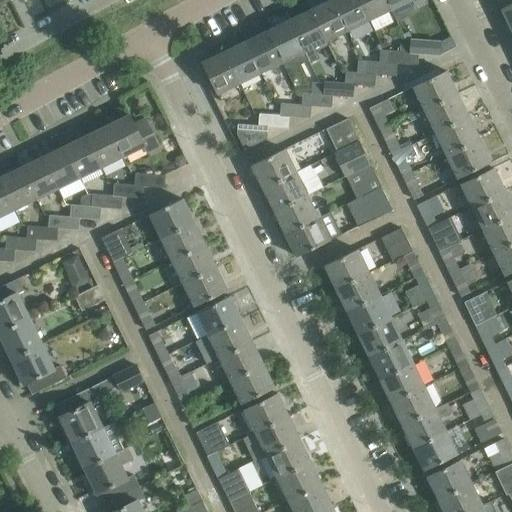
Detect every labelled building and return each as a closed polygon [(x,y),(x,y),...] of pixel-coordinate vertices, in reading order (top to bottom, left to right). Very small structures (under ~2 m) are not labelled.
[(331,0),(328,0),(310,9),(325,41),(347,31),(331,0)] [(369,20),(359,0),(331,0),(347,31),(369,20)] [(385,0),(359,0),(369,20),(390,9),(385,0)] [(419,0),(385,0),(390,9),(409,0),(412,0),(414,3),(419,0)] [(511,2),(501,8),(511,30),(511,29),(511,2)] [(325,41),(310,9),(288,20),(304,52),(325,41)] [(288,20),(267,30),(282,62),(304,52),(288,20)] [(282,62),(267,30),(245,41),(261,72),(282,62)] [(410,40),(409,52),(419,54),(439,55),(440,42),(410,40)] [(245,41),(224,51),(239,83),(261,72),(245,41)] [(239,83),(224,51),(202,62),(217,93),(239,83)] [(388,51),(388,62),(397,65),(418,66),(419,54),(409,52),(388,51)] [(367,61),(367,73),(375,75),(396,76),(397,65),(388,62),(367,61)] [(412,86),(423,109),(457,93),(446,70),(412,86)] [(375,87),(375,75),(367,73),(346,71),(345,83),(353,86),(375,87)] [(324,82),(324,94),(332,96),(353,97),(353,86),(345,83),(324,82)] [(324,94),(302,93),(302,104),(310,107),(331,108),(332,96),(324,94)] [(468,116),(457,93),(423,109),(435,132),(468,116)] [(281,103),(281,114),(290,117),(310,118),(310,107),(302,104),(281,103)] [(368,108),(379,131),(388,127),(377,104),(368,108)] [(260,113),(259,125),(268,128),(289,129),(290,117),(281,114),(260,113)] [(107,124),(123,157),(145,146),(147,152),(160,146),(146,118),(134,124),(129,114),(107,124)] [(435,132),(446,155),(479,139),(468,116),(435,132)] [(336,152),(349,146),(358,142),(346,119),(324,129),(336,152)] [(107,124),(86,135),(102,167),(123,157),(107,124)] [(268,139),(268,128),(259,125),(237,124),(237,133),(244,149),(268,139)] [(399,150),(388,127),(379,131),(390,154),(399,150)] [(80,178),(102,167),(86,135),(65,145),(80,178)] [(490,162),(479,139),(446,155),(457,178),(490,162)] [(361,168),(362,172),(370,168),(358,142),(349,146),(336,152),(347,175),(361,168)] [(65,145),(43,156),(58,188),(80,178),(65,145)] [(263,188),(294,173),(283,149),(252,164),(263,188)] [(390,154),(401,177),(410,173),(399,150),(390,154)] [(37,198),(58,188),(43,156),(22,166),(37,198)] [(0,177),(8,193),(15,209),(37,198),(22,166),(0,177)] [(471,207),(504,191),(493,167),(460,183),(471,207)] [(138,173),(137,185),(146,186),(166,188),(167,176),(138,173)] [(305,195),(294,173),(263,188),(274,210),(305,195)] [(421,195),(410,173),(401,177),(413,200),(421,195)] [(0,216),(15,209),(8,193),(0,177),(0,176),(0,216)] [(137,185),(116,184),(115,196),(124,197),(145,198),(146,186),(137,185)] [(383,193),(380,186),(361,196),(354,199),(360,210),(352,214),(359,226),(391,211),(383,193)] [(511,206),(504,191),(471,207),(482,230),(511,215),(511,206)] [(95,194),(93,206),(103,207),(123,209),(124,197),(115,196),(95,194)] [(316,218),(305,195),(274,210),(285,233),(316,218)] [(427,229),(435,225),(430,214),(440,209),(434,197),(415,206),(427,229)] [(193,221),(182,198),(150,214),(161,237),(193,221)] [(103,207),(93,206),(73,204),(72,216),(81,217),(102,219),(103,207)] [(51,215),(50,227),(60,228),(80,230),(81,217),(72,216),(51,215)] [(511,215),(482,230),(493,252),(511,243),(511,215)] [(296,256),(310,249),(327,241),(316,218),(285,233),(296,256)] [(172,260),(205,244),(193,221),(161,237),(172,260)] [(446,247),(435,225),(427,229),(438,251),(446,247)] [(60,228),(50,227),(30,226),(29,237),(38,238),(59,240),(60,228)] [(380,238),(392,261),(403,255),(411,251),(400,228),(380,238)] [(112,260),(120,256),(131,251),(121,229),(102,238),(112,260)] [(8,236),(7,248),(16,249),(37,251),(38,238),(29,237),(8,236)] [(511,243),(493,252),(504,275),(511,271),(511,243)] [(184,284),(216,268),(205,244),(172,260),(184,284)] [(0,247),(0,260),(15,262),(16,249),(7,248),(0,247)] [(457,270),(446,247),(438,251),(449,274),(457,270)] [(336,288),(367,272),(356,249),(325,265),(336,288)] [(422,274),(411,251),(403,255),(414,278),(422,274)] [(89,280),(77,255),(62,262),(75,287),(89,280)] [(132,280),(120,256),(112,260),(124,284),(132,280)] [(457,270),(449,274),(460,297),(469,293),(465,285),(476,280),(468,264),(457,270)] [(227,290),(216,268),(184,284),(194,306),(227,290)] [(378,295),(367,272),(336,288),(347,310),(378,295)] [(414,306),(425,301),(433,297),(422,274),(414,278),(417,285),(406,291),(414,306)] [(0,332),(29,318),(17,293),(24,290),(18,278),(0,286),(0,332)] [(135,307),(143,303),(132,280),(124,284),(135,307)] [(104,299),(97,285),(76,295),(83,310),(104,299)] [(471,298),(463,303),(474,326),(483,322),(493,317),(495,316),(483,292),(471,298)] [(230,295),(197,311),(208,334),(241,318),(230,295)] [(358,333),(389,318),(378,295),(347,310),(358,333)] [(445,320),(433,297),(425,301),(436,324),(445,320)] [(154,325),(143,303),(135,307),(146,329),(154,325)] [(501,332),(493,317),(483,322),(474,326),(485,349),(494,345),(490,337),(501,332)] [(8,360),(11,358),(42,343),(29,318),(0,332),(0,336),(10,357),(7,358),(8,360)] [(208,334),(219,357),(252,341),(241,318),(208,334)] [(401,341),(389,318),(358,333),(369,357),(401,341)] [(436,324),(447,346),(456,342),(445,320),(436,324)] [(148,334),(160,358),(167,354),(156,331),(148,334)] [(485,349),(496,371),(505,367),(501,360),(511,355),(511,354),(505,339),(494,345),(485,349)] [(219,357),(230,380),(263,364),(252,341),(219,357)] [(380,379),(412,364),(401,341),(369,357),(380,379)] [(467,365),(456,342),(447,346),(458,369),(467,365)] [(32,394),(66,377),(60,365),(54,368),(42,343),(11,358),(23,382),(19,384),(20,386),(30,381),(35,391),(31,393),(32,394)] [(160,358),(171,380),(178,377),(167,354),(160,358)] [(263,364),(230,380),(242,403),(274,387),(263,364)] [(423,386),(412,364),(380,379),(391,402),(423,386)] [(136,365),(113,376),(119,389),(120,391),(143,380),(136,365)] [(458,369),(470,392),(478,388),(467,365),(458,369)] [(511,391),(511,381),(505,367),(496,371),(508,394),(511,391)] [(171,380),(182,403),(189,399),(186,392),(198,387),(190,371),(178,377),(171,380)] [(113,376),(91,387),(97,400),(119,389),(113,376)] [(402,424),(434,409),(423,386),(391,402),(402,424)] [(89,403),(97,400),(91,387),(57,404),(57,405),(61,403),(66,413),(59,416),(71,440),(68,442),(68,444),(71,442),(72,442),(102,428),(89,403)] [(489,410),(478,388),(470,392),(473,399),(462,405),(469,420),(481,414),(489,410)] [(244,408),(255,431),(288,415),(277,393),(244,408)] [(201,422),(189,399),(182,403),(193,426),(201,422)] [(162,417),(155,403),(142,409),(149,423),(162,417)] [(447,403),(434,409),(402,424),(413,447),(445,432),(439,419),(451,413),(447,403)] [(473,429),(480,443),(500,433),(489,410),(481,414),(485,423),(473,429)] [(288,415),(255,431),(267,454),(299,438),(288,415)] [(207,454),(214,451),(229,444),(218,421),(196,432),(207,454)] [(114,453),(102,428),(72,442),(83,466),(80,467),(80,469),(114,453)] [(424,470),(456,454),(445,432),(413,447),(424,470)] [(267,454),(277,477),(310,461),(299,438),(267,454)] [(496,471),(506,466),(511,462),(511,457),(503,439),(495,443),(499,451),(488,456),(496,471)] [(207,454),(218,478),(226,474),(214,451),(207,454)] [(126,478),(114,453),(80,469),(81,469),(84,468),(96,491),(92,493),(93,495),(103,490),(108,500),(104,502),(139,486),(133,474),(126,478)] [(439,499),(471,483),(459,459),(427,475),(439,499)] [(277,477),(289,500),(321,484),(310,461),(277,477)] [(511,491),(511,462),(506,466),(496,471),(494,471),(505,494),(511,491)] [(218,478),(229,500),(248,491),(250,490),(239,468),(226,474),(218,478)] [(469,511),(482,506),(471,483),(439,499),(444,509),(439,511),(469,511)] [(321,511),(332,507),(321,484),(289,500),(294,511),(321,511)] [(144,498),(139,486),(104,502),(105,503),(108,501),(113,511),(111,511),(142,511),(137,501),(144,498)] [(184,494),(190,506),(202,500),(196,488),(184,494)] [(257,511),(248,491),(229,500),(234,511),(257,511)] [(207,511),(202,500),(190,506),(193,511),(207,511)] [(482,506),(469,511),(492,511),(495,511),(491,501),(482,506)]
